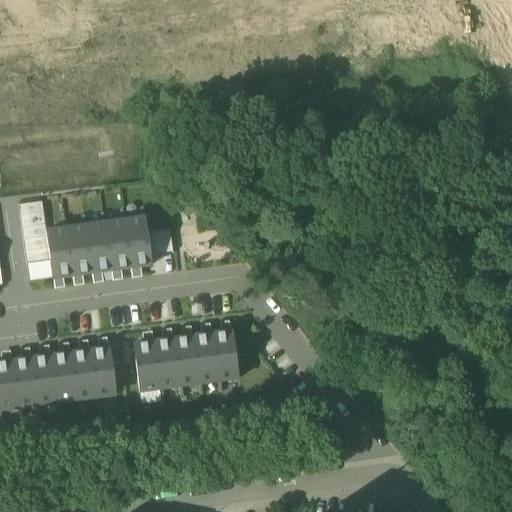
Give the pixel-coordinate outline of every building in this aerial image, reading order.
[(20,217),(43,214),(42,203),(19,207),(19,212),(20,217)] [(21,223),(22,229),(45,226),(43,214),(20,217),(21,223)] [(144,220),(124,223),(131,270),(138,269),(150,267),(148,255),(146,235),(144,220)] [(105,225),(112,272),(120,271),(131,270),(124,223),(105,225)] [(105,225),(85,228),(92,275),(100,274),(112,272),(105,225)] [(23,241),(47,238),(46,233),(45,226),(22,229),(22,234),(23,241)] [(66,231),(73,278),(81,276),(92,275),(85,228),(66,231)] [(73,278),(66,231),(46,233),(47,238),(48,250),(50,261),(52,280),(62,279),(73,278)] [(170,231),(158,233),(161,254),(166,253),(173,252),(170,231)] [(161,254),(158,233),(146,235),(148,255),(156,254),(161,254)] [(24,246),(25,253),(48,250),(47,238),(23,241),(24,246)] [(50,261),(48,250),(25,253),(26,258),(26,264),(50,261)] [(223,334),(211,336),(217,382),(237,379),(231,333),(223,334)] [(192,339),(198,385),(217,382),(211,336),(204,337),(192,339)] [(184,340),(173,341),(179,387),(198,385),(192,339),(184,340)] [(153,344),(159,390),(179,387),(173,341),(164,342),(153,344)] [(159,390),(153,344),(146,345),(133,346),(139,392),(159,390)] [(89,352),(95,399),(115,397),(109,349),(100,350),(89,352)] [(81,353),(70,354),(76,402),(95,399),(89,352),(81,353)] [(50,357),(56,405),(76,402),(70,354),(61,355),(50,357)] [(42,358),(31,359),(37,407),(56,405),(50,357),(42,358)] [(11,362),(18,410),(37,407),(31,359),(22,361),(11,362)] [(0,412),(18,410),(11,362),(3,363),(0,363),(0,412)]
